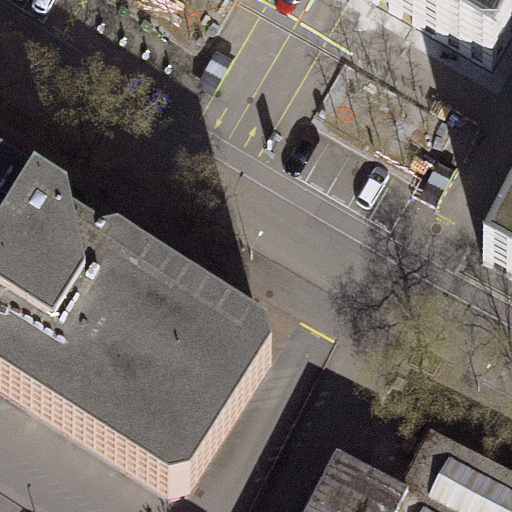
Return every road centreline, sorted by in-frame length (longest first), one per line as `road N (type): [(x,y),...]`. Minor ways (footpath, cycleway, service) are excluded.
road 1 (residential): [(396,296),(0,53)]
road 2 (residential): [(396,296),(511,358)]
